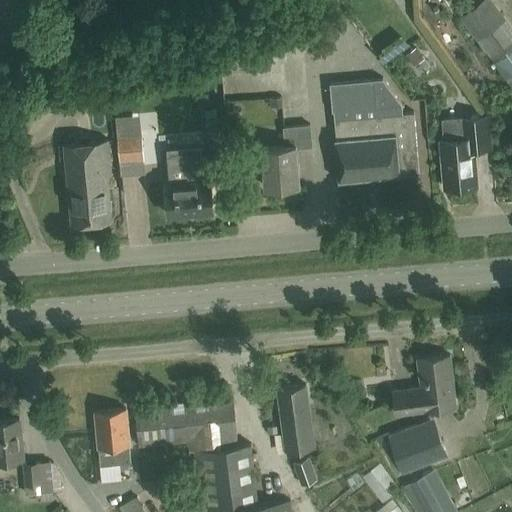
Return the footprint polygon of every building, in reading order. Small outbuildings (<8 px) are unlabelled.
[(460,15),(496,63),(511,84),(511,29),(490,0),(456,0),(454,2),(462,13),(460,15)] [(0,55),(12,47),(0,29),(0,55)] [(405,54),(414,66),(424,58),(416,46),(405,54)] [(383,77),(330,81),(332,110),(336,110),(337,117),(334,117),(334,118),(337,118),(339,136),(335,137),(339,179),(401,173),(400,169),(418,167),(419,171),(420,171),(414,110),(403,111),(402,103),(383,77)] [(445,186),(477,183),(473,149),(489,148),(486,114),(442,118),(444,138),(440,138),(445,186)] [(296,146),(311,145),(310,124),(284,126),(285,144),(262,145),(264,185),(299,182),(296,146)] [(141,131),(118,133),(121,166),(144,164),(141,131)] [(107,172),(111,172),(108,138),(64,142),(71,221),(111,218),(107,172)] [(171,180),(165,181),(168,212),(213,209),(210,177),(207,177),(205,150),(169,153),(171,180)] [(397,412),(454,405),(451,376),(452,376),(450,354),(417,358),(420,386),(394,390),(397,412)] [(286,449),(314,445),(306,384),(280,387),(282,404),(280,404),(286,449)] [(201,511),(289,511),(288,499),(258,503),(251,442),(238,444),(232,396),(135,406),(139,445),(193,440),(201,511)] [(126,408),(95,410),(98,446),(100,463),(118,461),(131,460),(129,443),(126,408)] [(447,454),(442,440),(433,417),(388,434),(402,471),(447,454)] [(0,460),(23,459),(19,418),(0,419),(0,460)] [(301,483),(317,478),(309,455),(293,460),(301,483)] [(400,486),(379,461),(364,474),(384,499),(400,486)] [(53,491),(51,464),(24,466),(26,493),(53,491)] [(443,511),(423,474),(401,486),(417,511),(443,511)] [(123,511),(147,511),(137,495),(132,498),(129,493),(116,500),(123,511)] [(392,498),(374,511),(400,511),(402,511),(392,498)]
